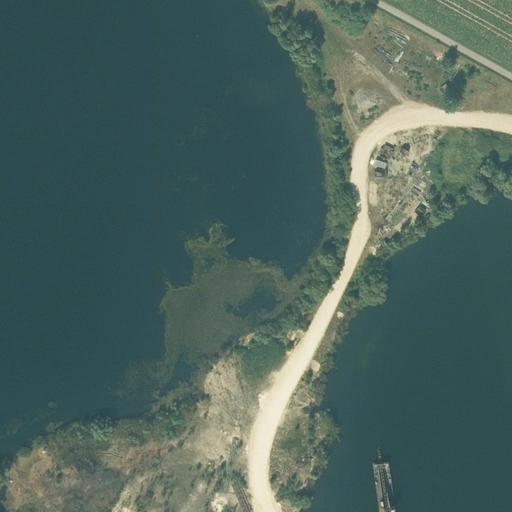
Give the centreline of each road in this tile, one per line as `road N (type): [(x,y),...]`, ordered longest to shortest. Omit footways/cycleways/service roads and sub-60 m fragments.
road 1 (track): [(511,128),(419,111),(382,129),(360,163),(361,218),(343,278),(269,415),(262,493),(270,511)]
road 2 (track): [(511,76),(373,0)]
